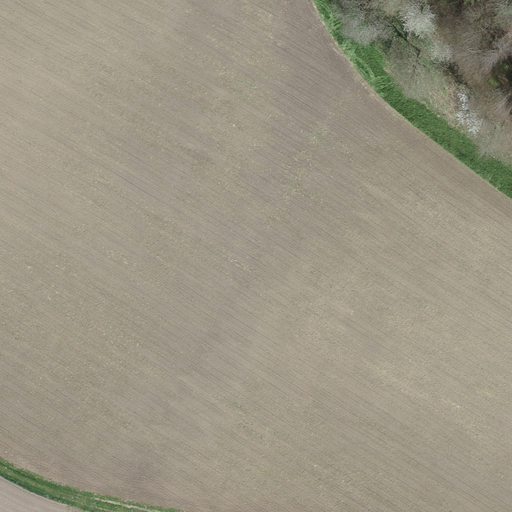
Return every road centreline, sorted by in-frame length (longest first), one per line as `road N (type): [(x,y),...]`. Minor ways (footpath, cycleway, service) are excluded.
road 1 (track): [(511,121),(405,0)]
road 2 (track): [(0,466),(132,511)]
